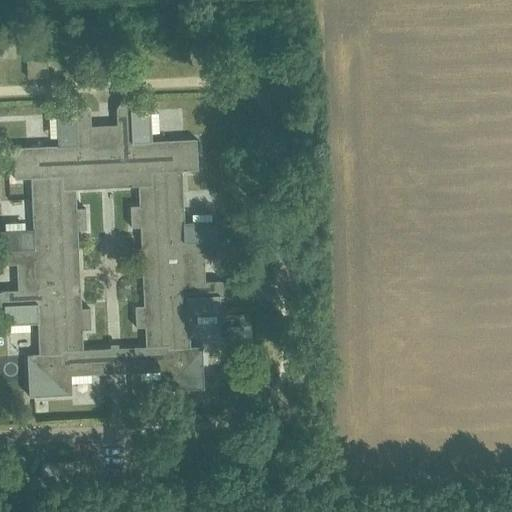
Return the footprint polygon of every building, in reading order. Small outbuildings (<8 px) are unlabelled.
[(0,39),(0,55),(18,56),(18,40),(0,39)] [(48,61),(28,61),(28,77),(48,78),(48,61)] [(226,248),(226,240),(218,240),(217,222),(185,223),(183,172),(199,171),(197,140),(153,142),(152,130),(151,110),(132,111),(132,103),(124,103),(123,103),(122,104),(120,105),(119,106),(118,107),(117,108),(117,109),(117,111),(118,132),(110,132),(110,126),(99,127),(99,133),(92,133),(91,112),(91,111),(90,110),(90,109),(89,108),(88,107),(86,106),(85,105),(82,105),(75,105),(75,113),(57,114),(58,146),(14,148),(15,180),(31,179),(34,230),(2,232),(3,250),(0,250),(0,265),(1,265),(2,266),(23,265),(24,272),(18,272),(18,283),(24,283),(25,291),(5,291),(3,292),(1,293),(0,293),(0,307),(5,307),(6,325),(38,324),(40,355),(28,355),(30,397),(72,395),(71,376),(116,374),(161,372),(162,391),(205,389),(203,347),(191,347),(189,317),(221,315),(220,297),(228,296),(228,289),(228,288),(228,287),(227,285),(225,284),(224,282),(222,282),(221,282),(219,281),(199,282),(199,275),(205,274),(205,264),(199,264),(199,256),(218,256),(220,255),(222,254),(223,254),(224,253),(225,251),(226,249),(226,248)] [(0,228),(16,227),(16,219),(0,219),(0,228)] [(172,458),(156,459),(157,481),(173,480),(173,469),(172,458)] [(75,464),(43,465),(43,476),(75,476),(75,464)]
